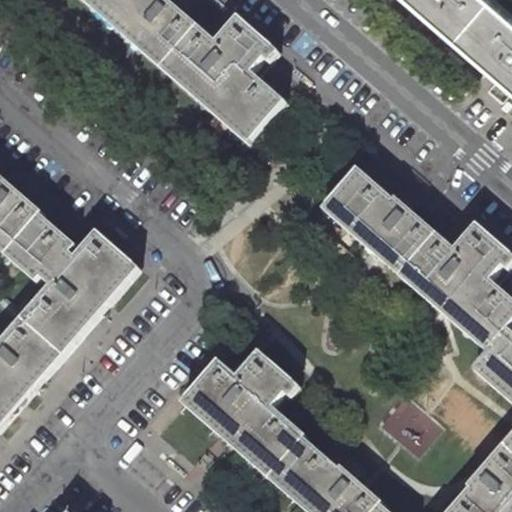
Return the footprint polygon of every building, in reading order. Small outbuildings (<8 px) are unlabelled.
[(95,0),(258,140),(289,102),(255,73),(278,48),(242,17),(219,42),(170,0),(95,0)] [(511,7),(504,0),(418,0),(511,82),(511,7)] [(474,489),(456,511),(392,511),(387,507),(389,504),(347,468),(344,470),(309,440),(311,438),(278,408),(297,386),(262,355),(242,378),(224,362),(190,401),(316,511),(511,511),(511,293),(498,281),(511,262),(511,250),(482,224),(460,249),(401,198),(399,200),(363,170),(332,206),(498,349),(483,365),(511,391),(511,441),(472,487),(474,489)] [(0,246),(49,289),(75,259),(70,254),(76,248),(46,221),(47,219),(0,177),(0,246)] [(75,259),(49,289),(0,344),(0,417),(8,409),(12,413),(30,393),(25,389),(47,365),(51,369),(80,336),(76,332),(102,302),(106,306),(129,280),(125,276),(133,267),(96,235),(75,259)]
